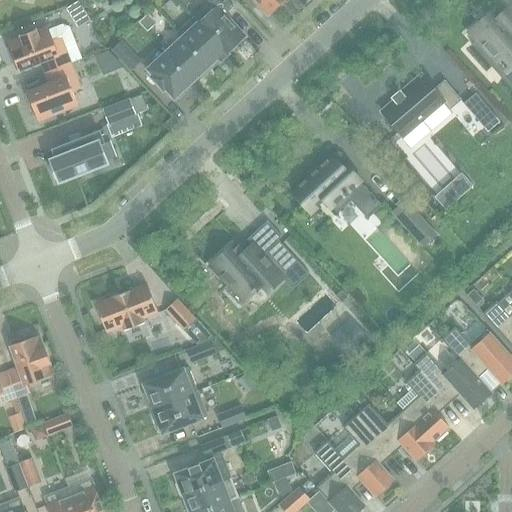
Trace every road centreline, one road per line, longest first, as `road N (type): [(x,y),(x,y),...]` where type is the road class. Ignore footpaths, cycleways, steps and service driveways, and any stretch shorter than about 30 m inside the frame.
road 1 (residential): [(366,0),(110,233),(38,264)]
road 2 (residential): [(38,264),(130,511)]
road 3 (residential): [(403,511),(511,415)]
